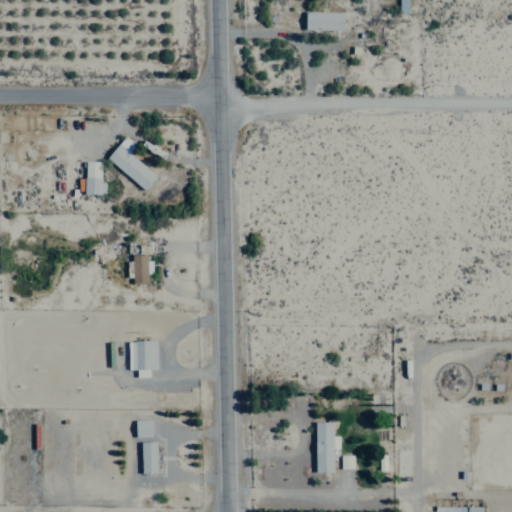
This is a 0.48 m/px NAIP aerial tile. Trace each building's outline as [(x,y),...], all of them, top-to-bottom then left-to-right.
[(343,12),(304,11),(303,29),(343,30),(343,12)] [(141,190),(154,176),(127,152),(134,145),(124,136),(105,157),(141,190)] [(83,193),(104,193),(104,184),(99,183),(99,161),(83,161),(83,193)] [(149,274),(149,254),(131,255),(132,283),(147,283),(146,274),(149,274)] [(155,340),(127,341),(127,369),(135,369),(136,376),(148,376),(148,369),(156,369),(155,340)] [(150,419),(134,420),(134,437),(151,436),(150,419)] [(313,472),(331,472),(332,448),(337,448),(337,435),(331,435),(331,422),(314,422),(313,472)] [(155,441),(139,442),(140,473),(156,473),(155,441)] [(351,469),(351,455),(339,455),(339,469),(351,469)]
